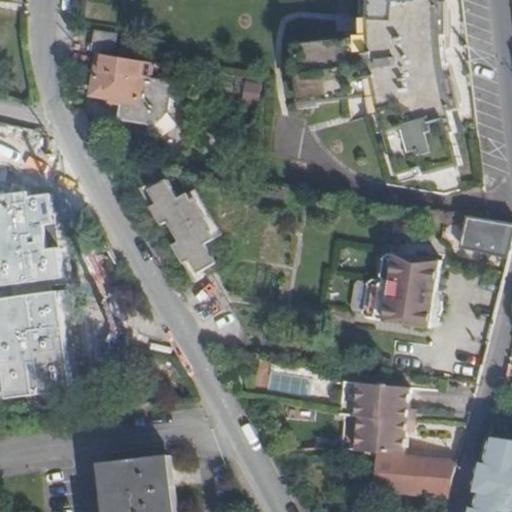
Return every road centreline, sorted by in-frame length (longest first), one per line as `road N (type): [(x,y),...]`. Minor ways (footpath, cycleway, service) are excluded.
road 1 (residential): [(57,120),(282,511)]
road 2 (unclassified): [(511,318),(459,511)]
road 3 (residential): [(218,442),(199,433),(84,448)]
road 4 (residential): [(55,0),(57,120)]
